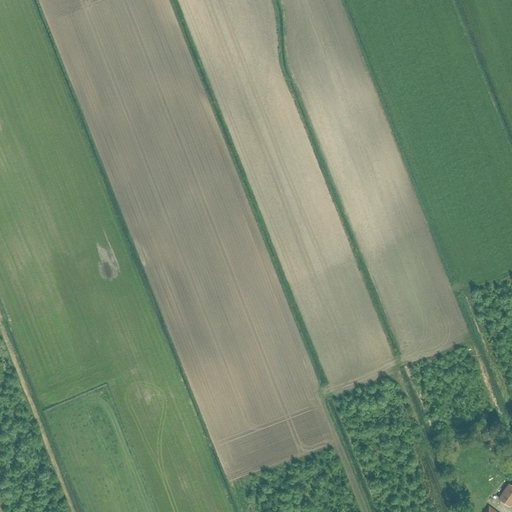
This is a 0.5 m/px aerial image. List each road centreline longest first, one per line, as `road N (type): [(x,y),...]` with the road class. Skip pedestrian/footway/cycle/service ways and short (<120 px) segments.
road 1 (residential): [(171,397),(67,130)]
road 2 (residential): [(511,265),(292,350)]
road 3 (residential): [(261,54),(67,130)]
road 4 (residential): [(292,350),(355,511)]
road 5 (residential): [(216,511),(171,397)]
